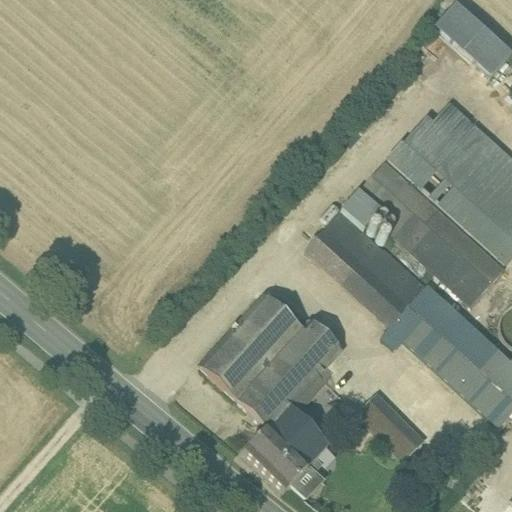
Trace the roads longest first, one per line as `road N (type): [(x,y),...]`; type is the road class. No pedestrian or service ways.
road 1 (primary): [(0,286),(269,511)]
road 2 (track): [(110,377),(0,511)]
